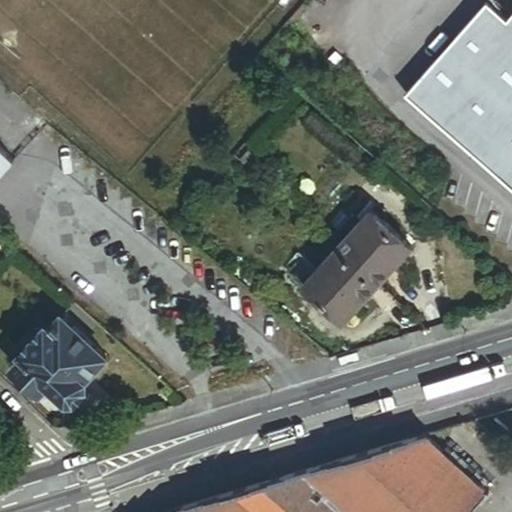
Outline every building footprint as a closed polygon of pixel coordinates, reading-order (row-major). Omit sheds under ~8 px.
[(511,16),(508,21),(488,3),(406,95),(511,188),(511,16)] [(0,173),(15,157),(0,142),(0,173)] [(344,185),(330,173),(310,196),(324,208),(344,185)] [(374,209),(339,248),(379,284),(414,245),(374,209)] [(379,284),(339,248),(306,284),(346,321),(379,284)] [(68,401),(76,401),(86,391),(86,383),(109,359),(65,316),(53,329),(49,326),(23,353),(26,356),(16,367),(42,392),(50,384),(68,401)] [(162,511),(461,511),(482,490),(455,466),(431,444),(417,431),(168,506),(162,511)] [(440,433),(431,444),(455,466),(465,456),(440,433)]
